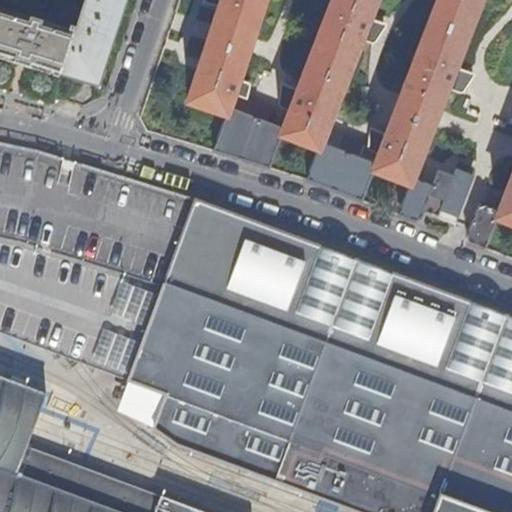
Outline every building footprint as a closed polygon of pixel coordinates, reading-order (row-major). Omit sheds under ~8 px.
[(98,86),(126,0),(85,0),(83,7),(62,74),(98,86)] [(511,0),(221,0),(206,45),(187,103),(226,116),(214,151),(270,168),(282,137),(318,151),(307,179),(362,201),(373,172),(411,187),(399,215),(415,221),(422,216),(430,194),(445,200),(442,209),(458,216),(473,177),(457,171),(455,177),(439,171),(434,185),(427,182),(431,173),(419,168),(437,122),(483,0),(511,0),(511,175),(502,202),(490,197),(486,206),(480,204),(467,236),(470,242),(486,248),(497,220),(511,226),(511,0)] [(0,8),(0,54),(62,74),(83,7),(79,5),(70,30),(0,8)] [(39,151),(0,142),(0,238),(22,243),(163,287),(196,199),(39,151)] [(430,194),(427,204),(442,209),(445,200),(430,194)] [(163,287),(127,381),(166,396),(154,428),(174,444),(359,511),(511,511),(511,317),(196,199),(163,287)] [(22,243),(0,238),(0,332),(70,359),(127,381),(163,287),(22,243)] [(0,511),(200,511),(27,446),(32,433),(38,416),(46,395),(0,377),(0,511)]
